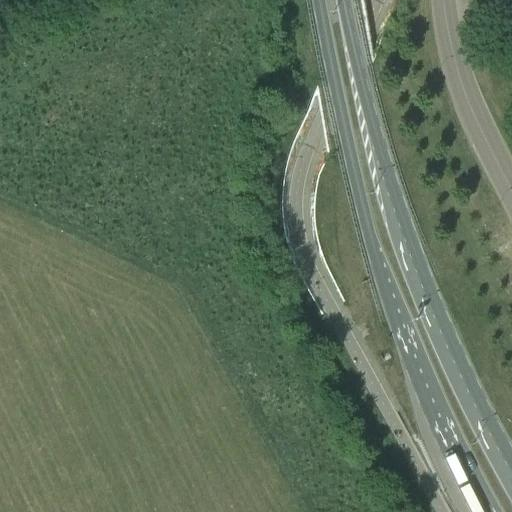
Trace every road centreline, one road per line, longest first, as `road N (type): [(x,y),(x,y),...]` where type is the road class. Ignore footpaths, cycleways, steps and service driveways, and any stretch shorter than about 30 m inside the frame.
road 1 (primary): [(318,0),(372,250),(484,511)]
road 2 (primary): [(511,476),(468,396),(406,249),(342,0)]
road 3 (unclassified): [(442,0),(463,97),(511,192)]
